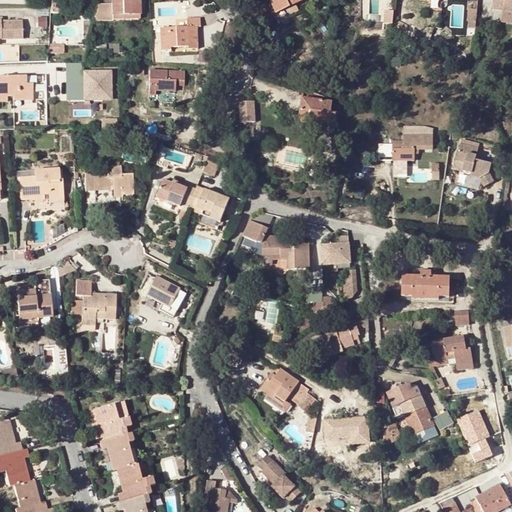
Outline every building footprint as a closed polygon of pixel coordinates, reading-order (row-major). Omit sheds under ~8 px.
[(112,0),(113,17),(139,16),(138,0),(112,0)] [(269,0),(276,14),(307,0),(269,0)] [(506,1),(499,0),(496,0),(495,9),(504,10),(506,1)] [(511,0),(499,0),(506,1),(504,10),(511,10),(511,0)] [(112,3),(97,3),(94,17),(113,17),(112,3)] [(451,27),(464,27),(465,4),(452,4),(451,27)] [(477,22),(478,9),(470,9),(470,21),(477,22)] [(188,28),(161,30),(162,52),(171,51),(171,48),(189,47),(189,50),(198,50),(196,28),(201,27),(200,19),(188,20),(188,28)] [(0,35),(1,35),(1,40),(23,39),(22,21),(0,22),(0,21),(0,35)] [(205,64),(207,53),(201,51),(199,62),(205,64)] [(213,54),(207,53),(205,64),(211,65),(213,54)] [(83,64),(67,64),(67,81),(72,81),(72,87),(70,87),(70,96),(83,96),(83,100),(110,100),(110,72),(83,72),(83,64)] [(184,72),(150,71),(149,96),(155,96),(155,92),(175,93),(176,86),(184,86),(184,72)] [(0,102),(8,102),(8,97),(13,97),(14,101),(33,100),(33,84),(27,84),(27,76),(9,77),(9,75),(6,75),(6,77),(0,76),(0,102)] [(72,81),(67,81),(67,100),(83,100),(83,96),(70,96),(70,87),(72,87),(72,81)] [(305,123),(314,124),(335,127),(337,116),(330,114),(333,101),(304,90),(300,114),(300,118),(301,121),(303,122),(305,123)] [(255,122),(254,101),(239,102),(240,123),(255,122)] [(115,120),(100,120),(100,129),(115,129),(115,120)] [(393,149),(413,149),(432,149),(433,135),(411,134),(411,138),(405,138),(404,145),(379,145),(379,160),(392,161),(392,158),(393,149)] [(480,149),(462,144),(455,170),(461,171),(473,174),(472,177),(482,180),(487,188),(496,183),(491,173),(493,165),(477,161),(480,149)] [(393,149),(392,158),(404,158),(404,155),(413,155),(413,149),(393,149)] [(108,174),(85,175),(86,190),(114,189),(114,196),(123,196),(133,195),(132,176),(122,176),(121,167),(107,168),(108,174)] [(49,200),(63,199),(62,181),(59,181),(58,169),(35,170),(35,177),(21,178),(22,199),(44,198),(44,196),(44,193),(48,193),(49,196),(49,200)] [(203,193),(189,188),(188,190),(172,184),(164,180),(156,199),(188,211),(188,210),(219,223),(229,200),(204,190),(203,193)] [(174,180),(172,184),(188,190),(189,188),(189,186),(174,180)] [(263,242),(286,242),(285,236),(269,236),(267,235),(270,228),(252,220),(245,235),(259,242),(263,242)] [(280,255),(280,259),(290,259),(290,269),(309,268),(308,242),(303,242),(302,241),(286,242),(263,242),(264,256),(280,255)] [(351,242),(320,244),(322,262),(320,262),(320,269),(353,267),(351,242)] [(255,243),(253,253),(261,255),(263,245),(255,243)] [(264,256),(264,265),(272,265),(272,259),(280,259),(280,255),(264,256)] [(353,289),(352,268),(345,268),(345,279),(342,279),(343,292),(349,298),(353,293),(353,289)] [(439,299),(449,299),(449,292),(449,279),(431,278),(431,273),(422,272),(421,278),(403,277),(402,297),(413,298),(413,301),(439,302),(439,299)] [(511,277),(499,277),(498,296),(511,297),(511,277)] [(170,308),(180,290),(157,278),(147,296),(162,304),(170,308)] [(17,292),(20,320),(37,319),(53,317),(48,280),(34,281),(35,290),(17,292)] [(96,323),(96,319),(96,312),(103,312),(103,319),(114,320),(115,295),(91,294),(91,281),(77,280),(77,295),(84,296),(83,326),(94,326),(95,323),(96,323)] [(182,286),(180,290),(170,308),(162,304),(159,310),(173,317),(188,289),(182,286)] [(275,328),(281,299),(269,297),(266,313),(258,311),(256,324),(275,328)] [(323,315),(323,304),(315,303),(314,303),(314,305),(314,319),(323,315)] [(323,304),(323,315),(332,310),(332,304),(323,304)] [(468,313),(455,313),(456,327),(469,326),(468,313)] [(367,317),(355,322),(359,334),(368,330),(367,318),(367,317)] [(337,335),(336,331),(335,332),(316,338),(323,357),(331,354),(332,357),(343,353),(342,351),(360,345),(357,334),(359,334),(355,322),(346,325),(347,327),(348,331),(337,335)] [(511,327),(503,330),(507,350),(511,348),(511,327)] [(323,357),(316,338),(305,341),(307,349),(316,346),(321,361),(332,357),(331,354),(323,357)] [(436,364),(447,362),(455,360),(456,367),(473,364),(470,350),(466,351),(463,339),(432,345),(436,364)] [(473,364),(456,367),(457,373),(474,370),(473,364)] [(273,373),(268,380),(272,383),(276,375),(273,373)] [(296,387),(276,375),(272,383),(268,380),(259,395),(282,409),(296,387)] [(441,380),(438,381),(435,382),(439,391),(445,388),(441,380)] [(434,427),(426,409),(421,398),(425,396),(420,387),(396,397),(400,405),(392,409),(397,420),(405,416),(413,436),(434,427)] [(430,407),(425,396),(421,398),(426,409),(430,407)] [(314,403),(306,397),(297,410),(305,416),(314,403)] [(96,443),(100,442),(127,435),(125,428),(129,427),(130,427),(128,418),(123,419),(118,404),(92,411),(98,434),(94,435),(96,443)] [(487,439),(492,437),(480,410),(457,420),(477,465),(494,457),(487,439)] [(433,419),(440,431),(454,423),(448,411),(433,419)] [(16,443),(13,435),(8,436),(7,431),(12,430),(10,421),(0,423),(0,456),(22,450),(21,442),(16,443)] [(352,421),(326,427),(330,446),(332,446),(333,450),(351,446),(349,442),(357,440),(352,421)] [(398,429),(387,434),(391,444),(402,439),(398,429)] [(133,441),(131,434),(127,435),(100,442),(102,450),(107,448),(113,471),(116,470),(133,466),(127,442),(133,441)] [(29,477),(28,472),(23,473),(22,467),(26,466),(24,458),(30,457),(27,449),(22,450),(0,456),(0,472),(4,471),(9,486),(14,485),(30,481),(29,477)] [(271,454),(260,465),(266,469),(264,470),(278,482),(275,486),(287,497),(290,495),(296,500),(307,487),(301,482),(299,484),(287,474),(290,471),(271,454)] [(218,461),(208,462),(208,472),(218,471),(218,461)] [(117,494),(119,502),(147,496),(151,495),(149,487),(154,486),(152,477),(141,480),(137,465),(133,466),(116,470),(118,480),(124,478),(125,485),(120,486),(122,493),(117,494)] [(218,478),(210,476),(206,492),(214,494),(211,507),(208,507),(206,511),(227,511),(230,501),(237,502),(238,497),(231,488),(217,485),(218,478)] [(32,491),(37,490),(34,480),(30,481),(14,485),(20,508),(15,509),(15,511),(40,511),(47,510),(45,502),(41,503),(39,495),(34,497),(32,491)] [(499,486),(477,499),(484,511),(500,511),(510,506),(499,486)] [(149,503),(147,496),(119,502),(116,503),(118,511),(123,510),(123,511),(153,511),(153,510),(146,511),(144,504),(149,503)] [(441,507),(444,511),(461,511),(453,499),(441,507)]
